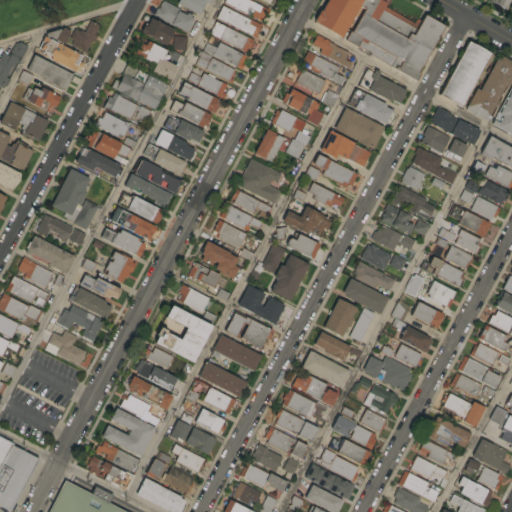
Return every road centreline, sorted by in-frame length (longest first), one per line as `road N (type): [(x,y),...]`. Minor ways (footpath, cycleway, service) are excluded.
road 1 (tertiary): [(28,511),(308,0)]
road 2 (residential): [(465,15),(199,511)]
road 3 (residential): [(360,511),(511,230)]
road 4 (residential): [(138,0),(0,260)]
